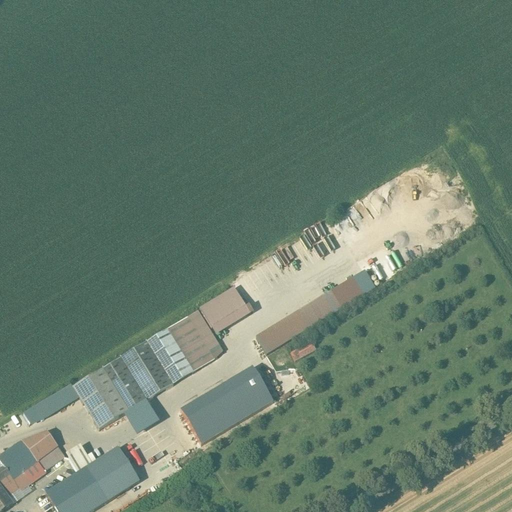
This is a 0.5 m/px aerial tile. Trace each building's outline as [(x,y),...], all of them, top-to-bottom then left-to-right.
[(233,291),(199,312),(215,338),(250,317),(233,291)] [(333,298),(258,344),(266,357),(341,311),(333,298)] [(192,317),(72,390),(77,398),(99,432),(213,363),(198,337),(208,331),(197,314),(192,317)] [(317,353),(313,344),(290,354),(294,362),(317,353)] [(71,387),(23,417),(29,427),(77,398),(72,390),(71,387)] [(47,435),(22,444),(13,451),(0,460),(0,464),(3,469),(4,469),(10,478),(9,478),(21,493),(45,475),(44,473),(37,464),(57,449),(47,435)] [(91,467),(80,448),(66,457),(77,475),(91,467)] [(57,449),(37,464),(44,473),(64,459),(57,449)] [(103,473),(61,499),(68,511),(83,511),(92,507),(132,483),(120,463),(112,468),(110,466),(101,471),(103,473)] [(0,471),(0,511),(5,511),(12,508),(0,490),(0,484),(9,478),(10,478),(4,469),(3,469),(0,471)] [(68,511),(61,499),(53,504),(58,511),(68,511)]
